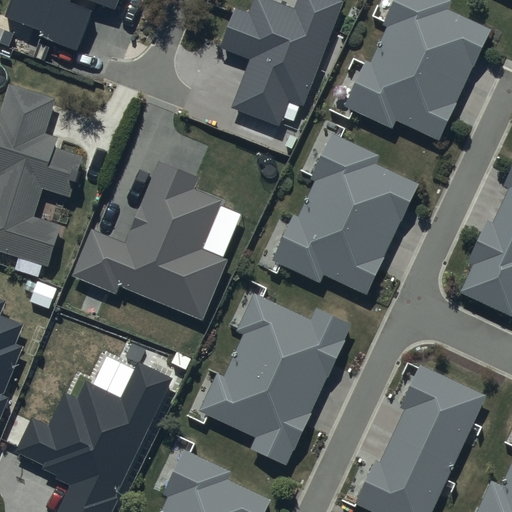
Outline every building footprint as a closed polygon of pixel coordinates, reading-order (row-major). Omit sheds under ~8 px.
[(116,12),(120,0),(12,0),(6,17),(42,31),(40,37),(80,53),(95,11),(85,7),(88,1),(116,12)] [(344,1),(342,0),(296,0),(294,8),(274,0),(254,0),(249,14),(235,9),(221,47),(251,59),(233,107),(280,125),(289,101),(304,106),(344,1)] [(367,61),(344,110),(393,133),(397,124),(438,144),(491,32),(446,11),(450,3),(442,0),(395,0),(383,27),(387,29),(371,63),(367,61)] [(56,98),(8,83),(0,107),(0,171),(0,172),(0,250),(49,266),(62,225),(35,217),(43,189),(72,198),(85,156),(54,147),(57,137),(45,133),(56,98)] [(332,135),(273,263),(322,286),(326,277),(367,295),(418,185),(375,165),(379,156),(332,135)] [(203,174),(161,157),(126,245),(91,231),(73,278),(119,296),(122,289),(205,323),(231,260),(205,250),(225,202),(196,190),(203,174)] [(475,267),(462,296),(508,317),(511,308),(511,169),(503,188),(509,191),(492,228),(488,226),(469,265),(475,267)] [(219,375),(202,411),(258,437),(252,451),(289,468),(355,327),(316,309),(311,319),(257,294),(239,332),(245,335),(225,378),(219,375)] [(0,314),(5,302),(0,299),(0,420),(10,398),(2,394),(21,348),(14,344),(22,325),(0,315),(0,314)] [(174,376),(138,359),(120,396),(87,380),(78,399),(65,394),(49,427),(32,419),(17,451),(44,464),(43,468),(58,475),(56,478),(70,485),(56,511),(112,511),(120,497),(117,495),(174,376)] [(420,365),(356,505),(371,511),(431,511),(486,397),(420,365)] [(267,511),(273,499),(230,479),(233,473),(186,451),(166,495),(169,498),(162,511),(267,511)] [(511,511),(511,462),(501,486),(489,481),(475,511),(511,511)]
